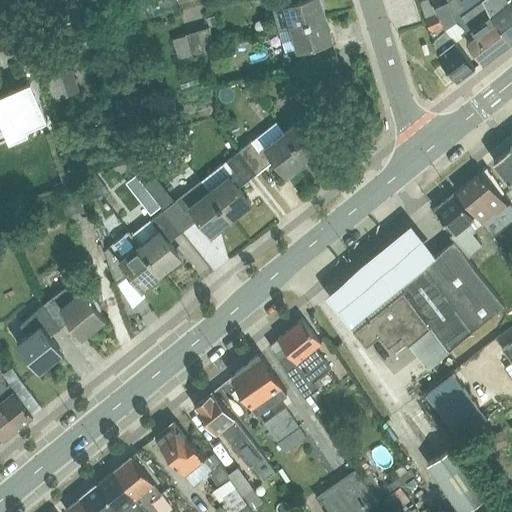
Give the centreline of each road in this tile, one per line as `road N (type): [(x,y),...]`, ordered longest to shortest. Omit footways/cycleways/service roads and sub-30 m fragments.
road 1 (secondary): [(424,158),(0,496)]
road 2 (residential): [(376,0),(424,158)]
